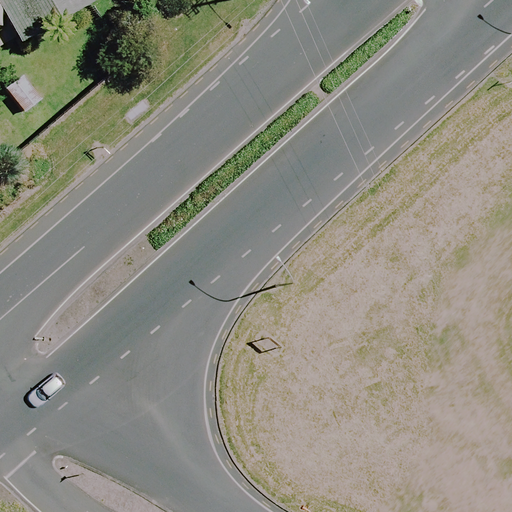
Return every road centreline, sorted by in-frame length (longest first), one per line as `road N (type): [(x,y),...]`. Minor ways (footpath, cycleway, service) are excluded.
road 1 (secondary): [(493,0),(393,96),(1,427)]
road 2 (secondary): [(0,297),(338,0)]
road 3 (tertiary): [(1,427),(128,465),(214,511)]
